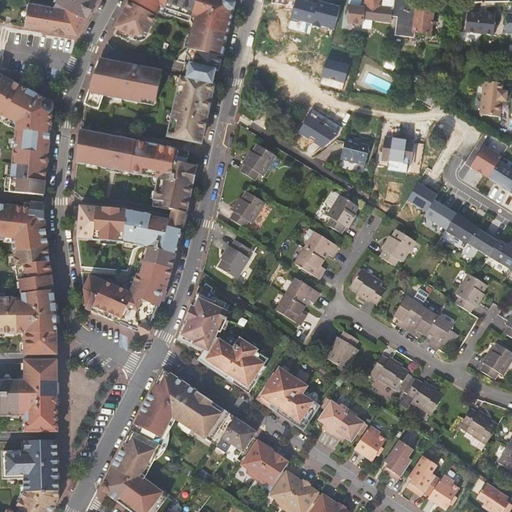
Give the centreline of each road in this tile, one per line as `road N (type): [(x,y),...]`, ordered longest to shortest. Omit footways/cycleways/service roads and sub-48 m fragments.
road 1 (residential): [(114,0),(65,124),(59,201),(72,326),(146,371)]
road 2 (residential): [(157,352),(190,271),(254,0)]
road 3 (residential): [(157,352),(402,511)]
road 4 (residential): [(511,220),(452,183),(470,135),(438,113)]
road 5 (residential): [(81,494),(146,371)]
road 6 (residential): [(453,375),(336,305)]
